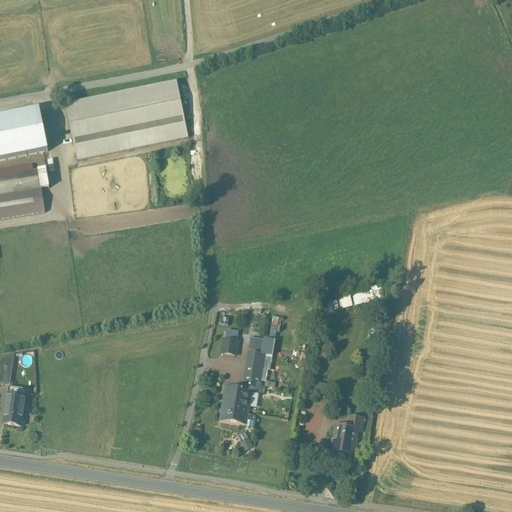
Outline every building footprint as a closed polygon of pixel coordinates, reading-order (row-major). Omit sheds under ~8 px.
[(176,83),(65,106),(77,162),(188,139),(176,83)] [(0,197),(41,190),(38,172),(0,178),(0,197)] [(0,197),(0,221),(45,214),(41,190),(0,197)] [(356,307),(382,298),(378,287),(352,296),(356,307)] [(351,296),(339,298),(341,309),(353,307),(351,296)] [(238,343),(224,341),(222,355),(236,357),(238,343)] [(265,343),(252,341),(250,349),(249,352),(263,355),(265,343)] [(263,355),(249,352),(246,366),(262,370),(265,355),(263,355)] [(14,355),(7,356),(6,367),(13,368),(14,355)] [(13,368),(6,367),(7,356),(0,357),(0,371),(12,373),(13,368)] [(262,370),(246,366),(241,391),(251,393),(251,394),(257,395),(257,393),(262,370)] [(12,373),(0,371),(0,383),(10,385),(12,373)] [(315,394),(325,395),(327,384),(317,383),(315,394)] [(27,391),(9,388),(3,424),(21,427),(27,391)] [(241,391),(225,389),(220,423),(246,427),(251,394),(251,393),(241,391)] [(363,421),(350,419),(348,430),(356,432),(361,433),(363,421)] [(348,430),(335,428),(334,436),(335,436),(333,450),(355,454),(357,445),(354,444),(355,436),(356,432),(348,430)] [(248,433),(239,436),(244,451),(253,448),(248,433)]
